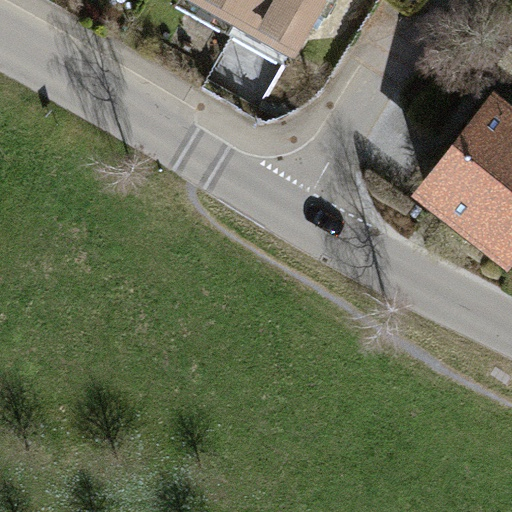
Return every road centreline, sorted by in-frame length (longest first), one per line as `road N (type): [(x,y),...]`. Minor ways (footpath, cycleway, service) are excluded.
road 1 (tertiary): [(294,207),(0,30)]
road 2 (residential): [(294,207),(391,54),(445,31),(464,0)]
road 3 (tertiary): [(511,329),(294,207)]
